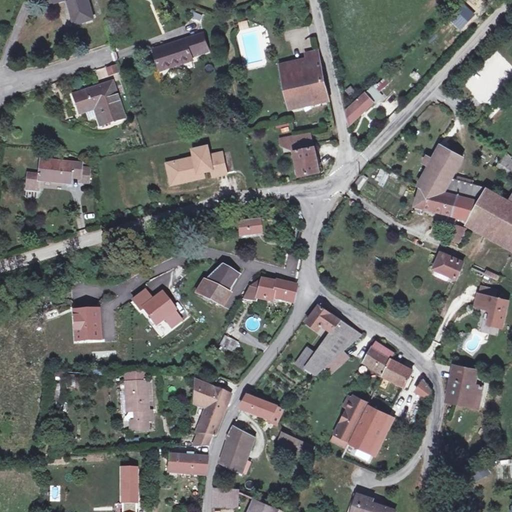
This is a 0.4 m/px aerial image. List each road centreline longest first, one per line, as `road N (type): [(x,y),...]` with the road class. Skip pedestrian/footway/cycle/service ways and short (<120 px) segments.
road 1 (tertiary): [(323,186),(140,223),(0,269)]
road 2 (unclassified): [(311,288),(438,379),(435,511)]
road 3 (residential): [(311,288),(239,392),(207,511)]
road 4 (tertiary): [(511,0),(352,169)]
road 5 (unclassified): [(352,169),(313,0)]
